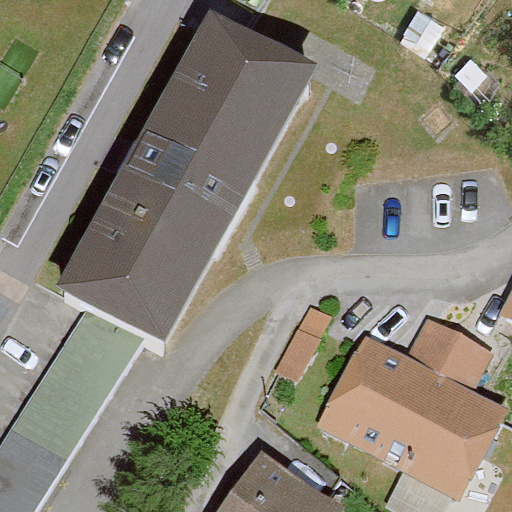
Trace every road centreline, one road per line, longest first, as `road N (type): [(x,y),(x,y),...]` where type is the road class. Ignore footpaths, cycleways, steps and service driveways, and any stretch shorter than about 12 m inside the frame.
road 1 (residential): [(511,253),(446,277),(322,277),(278,327),(199,511)]
road 2 (residential): [(163,0),(0,300)]
